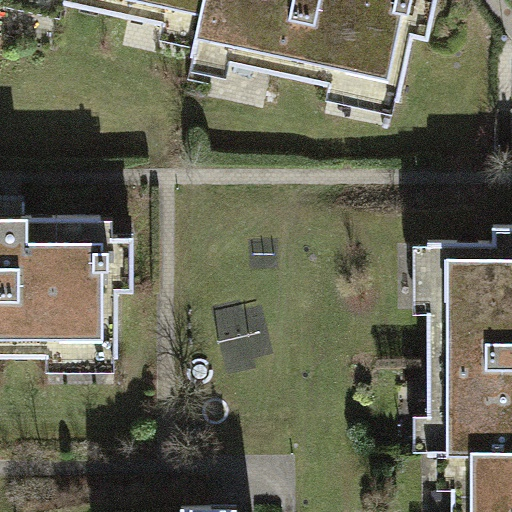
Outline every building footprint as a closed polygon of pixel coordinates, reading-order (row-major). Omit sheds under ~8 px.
[(27,0),(190,35),(197,0),(27,0)] [(197,0),(190,35),(181,74),(403,122),(429,0),(197,0)] [(0,232),(0,384),(113,385),(113,232),(0,232)] [(511,233),(419,235),(422,462),(441,462),(511,460),(511,233)] [(511,511),(511,460),(441,462),(441,511),(511,511)]
